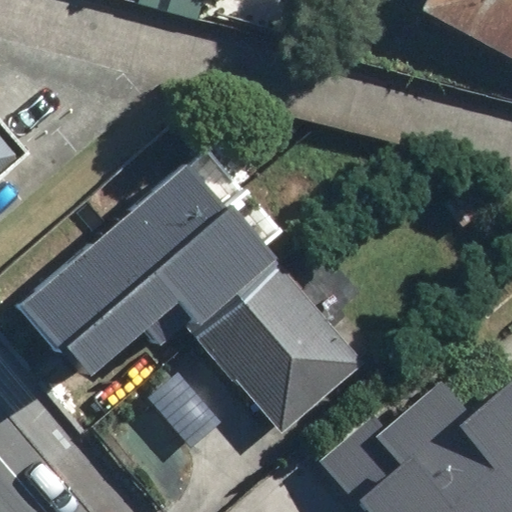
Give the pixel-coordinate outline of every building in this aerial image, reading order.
[(511,0),(408,0),(401,14),(504,70),(511,71),(511,0)] [(0,168),(21,152),(0,126),(0,168)] [(126,191),(138,205),(20,306),(78,374),(161,303),(272,432),(352,364),(199,186),(210,176),(182,143),(126,191)] [(358,511),(511,511),(511,369),(510,367),(455,416),(427,385),(379,428),(367,415),(314,463),(358,511)] [(209,421),(167,372),(135,400),(177,449),(209,421)]
